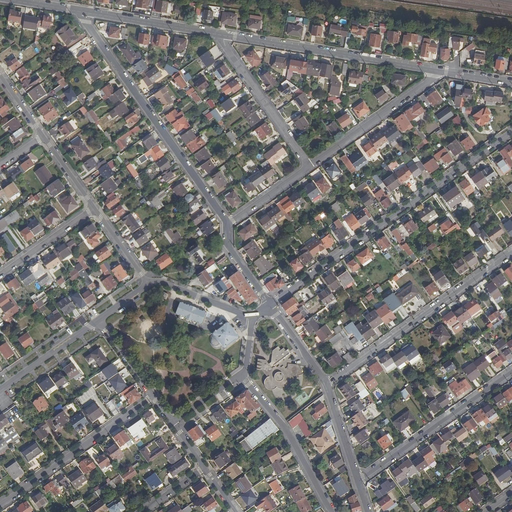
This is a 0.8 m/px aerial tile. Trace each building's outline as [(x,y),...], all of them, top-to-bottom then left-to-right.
[(149,0),(136,0),(135,8),(142,10),(142,8),(148,9),(149,0)] [(157,0),(154,0),(152,12),(162,13),(162,12),(169,13),(171,3),(158,1),(157,0)] [(211,8),(205,7),(205,10),(203,19),(211,20),(213,11),(210,11),(211,8)] [(14,11),(10,10),(8,20),(21,23),(22,14),(14,12),(14,11)] [(236,15),(223,13),(221,23),(235,25),(236,15)] [(261,17),(250,15),(248,27),(259,28),(261,17)] [(25,16),(23,28),(37,30),(37,26),(39,20),(32,19),(32,17),(25,16)] [(44,17),(39,16),(39,19),(39,20),(37,26),(43,27),(49,29),(51,18),(44,17)] [(340,16),(339,24),(346,26),(347,18),(340,16)] [(67,25),(57,32),(67,45),(76,38),(69,28),(67,25)] [(303,27),(289,25),(288,34),(301,36),(303,27)] [(322,27),(313,25),(311,34),(321,36),(322,27)] [(358,27),(353,26),(352,31),(356,32),(356,34),(365,36),(366,31),(358,29),(358,27)] [(120,28),(110,27),(109,37),(118,38),(120,28)] [(398,33),(388,31),(387,36),(389,36),(388,42),(397,43),(398,33)] [(149,35),(140,33),(138,43),(147,45),(149,35)] [(416,44),(421,45),(423,36),(408,33),(407,36),(404,36),(403,44),(408,45),(409,41),(416,43),(416,44)] [(10,43),(13,41),(6,34),(5,35),(10,43)] [(381,36),(372,34),(370,46),(379,47),(381,36)] [(167,37),(158,35),(156,45),(162,46),(161,49),(166,49),(167,46),(168,41),(166,41),(167,37)] [(186,40),(176,38),(174,48),(184,50),(186,40)] [(80,46),(78,43),(70,48),(72,52),(80,46)] [(436,45),(431,44),(430,45),(424,43),(421,56),(428,57),(429,51),(435,52),(436,45)] [(473,43),(465,47),(467,52),(475,47),(473,43)] [(127,44),(120,48),(123,52),(131,63),(134,61),(141,56),(138,52),(135,55),(127,44)] [(87,51),(78,58),(83,65),(93,59),(87,51)] [(208,51),(200,57),(207,67),(216,61),(208,51)] [(246,57),(253,67),(255,65),(256,67),(261,63),(260,61),(261,61),(254,51),(246,57)] [(474,54),(473,64),(483,65),(485,56),(474,54)] [(285,69),(287,58),(273,56),(272,66),(285,69)] [(15,58),(7,63),(13,71),(20,66),(15,58)] [(142,59),(133,65),(140,74),(148,67),(142,59)] [(288,70),(287,80),(289,81),(291,74),(292,74),(293,71),(298,71),(300,62),(291,60),(290,70),(288,70)] [(313,61),(307,60),(305,74),(319,76),(319,75),(320,67),(321,64),(313,63),(313,61)] [(503,69),(506,70),(508,62),(503,62),(496,61),(495,69),(497,69),(503,70),(503,69)] [(96,64),(87,71),(94,81),(103,74),(96,64)] [(168,64),(167,64),(165,67),(173,72),(175,69),(168,64)] [(322,67),(320,67),(319,75),(326,77),(330,77),(332,66),(322,64),(322,67)] [(224,65),(214,72),(219,79),(229,72),(224,65)] [(23,67),(17,72),(20,77),(19,78),(21,82),(29,76),(23,67)] [(59,71),(56,67),(54,69),(49,72),(53,76),(55,74),(59,71)] [(147,69),(145,71),(148,76),(152,82),(162,75),(156,67),(149,72),(147,69)] [(66,81),(59,71),(55,74),(58,79),(56,80),(60,85),(62,88),(68,84),(66,81)] [(183,75),(180,71),(176,74),(173,76),(176,81),(177,82),(182,89),(187,85),(181,76),(183,75)] [(274,74),(265,80),(270,86),(277,81),(278,82),(280,81),(283,83),(285,80),(282,77),(280,78),(278,75),(277,76),(275,72),(273,73),(274,74)] [(363,75),(364,73),(360,72),(359,73),(353,72),(350,72),(348,83),(357,84),(358,83),(360,83),(362,84),(362,82),(363,75)] [(406,76),(394,74),(392,83),(404,85),(406,76)] [(32,81),(29,77),(20,83),(26,90),(41,80),(39,76),(32,81)] [(152,82),(148,76),(143,79),(148,86),(153,83),(152,82)] [(203,77),(194,83),(199,90),(208,84),(203,77)] [(338,78),(331,77),(330,84),(332,84),(330,94),(338,96),(341,83),(337,82),(338,78)] [(240,88),(234,79),(228,84),(234,92),(240,88)] [(217,80),(214,82),(219,90),(225,86),(227,84),(225,81),(223,82),(220,84),(217,80)] [(290,83),(289,81),(287,80),(282,84),(283,86),(279,89),(281,92),(282,91),(284,94),(291,89),(288,84),(290,83)] [(107,97),(108,98),(109,98),(116,93),(110,84),(101,91),(104,96),(102,97),(104,99),(107,97)] [(39,85),(29,92),(33,98),(32,98),(35,102),(46,95),(39,85)] [(450,98),(446,100),(452,108),(460,107),(461,103),(463,88),(463,85),(456,85),(456,89),(457,89),(455,103),(456,103),(456,104),(453,104),(453,103),(450,98)] [(66,107),(77,99),(69,88),(58,97),(66,107)] [(174,102),(164,88),(155,95),(160,103),(161,102),(166,108),(174,102)] [(186,92),(189,96),(190,95),(195,91),(193,88),(186,92)] [(463,88),(461,103),(462,103),(463,98),(471,99),(473,90),(463,88)] [(383,89),(375,95),(380,103),(389,97),(383,89)] [(126,99),(119,90),(116,93),(109,98),(113,104),(120,100),(121,102),(126,99)] [(195,91),(190,95),(196,103),(201,99),(195,91)] [(435,91),(426,97),(432,105),(441,99),(435,91)] [(82,93),(77,97),(83,105),(86,102),(84,99),(82,101),(81,99),(84,96),(82,93)] [(304,112),(318,103),(315,100),(313,99),(310,102),(303,93),(298,96),(294,99),(304,112)] [(494,94),(485,93),(484,102),(486,102),(485,106),(492,106),(492,103),(492,102),(494,94)] [(492,103),(492,106),(495,106),(496,102),(501,103),(503,94),(494,93),(494,94),(492,102),(492,103)] [(9,109),(1,97),(0,97),(0,113),(2,117),(7,114),(5,112),(9,109)] [(210,99),(207,102),(211,108),(215,106),(210,99)] [(235,106),(230,99),(221,104),(226,112),(235,106)] [(251,105),(248,101),(239,107),(246,117),(254,112),(250,106),(251,105)] [(363,102),(354,109),(356,112),(354,114),(358,119),(369,111),(363,102)] [(49,103),(39,110),(48,122),(57,115),(49,103)] [(128,111),(123,103),(109,113),(113,118),(118,114),(120,117),(128,111)] [(418,104),(404,113),(405,115),(407,117),(410,121),(412,120),(414,123),(419,119),(417,116),(424,112),(418,104)] [(324,117),(330,113),(325,105),(323,107),(324,108),(326,111),(321,114),(324,117)] [(448,108),(436,116),(441,124),(453,115),(448,108)] [(91,109),(88,112),(95,122),(97,121),(99,120),(91,109)] [(215,109),(210,112),(212,115),(218,123),(221,120),(223,119),(215,109)] [(343,128),(355,120),(347,109),(342,113),(343,116),(338,120),(343,128)] [(480,125),(489,119),(487,116),(490,114),(486,109),(484,110),(483,109),(473,116),(480,125)] [(171,124),(172,123),(183,116),(184,115),(181,112),(178,114),(175,110),(166,116),(171,124)] [(88,112),(85,114),(87,118),(88,118),(92,124),(95,122),(88,112)] [(260,120),(258,116),(254,112),(246,117),(246,118),(252,126),(260,120)] [(133,113),(125,120),(130,127),(138,121),(136,117),(133,113)] [(301,115),(293,120),(296,124),(297,124),(301,130),(308,125),(301,115)] [(406,131),(409,129),(407,126),(411,123),(410,121),(407,117),(404,119),(403,116),(402,115),(395,120),(402,131),(405,129),(406,131)] [(172,123),(180,134),(190,126),(183,116),(172,123)] [(452,120),(457,128),(463,123),(458,116),(452,120)] [(14,134),(21,129),(17,123),(16,121),(17,120),(15,118),(2,127),(4,130),(9,127),(14,134)] [(334,122),(328,126),(334,134),(339,130),(334,122)] [(68,123),(60,128),(66,137),(74,132),(68,123)] [(265,123),(255,130),(261,138),(271,131),(265,123)] [(395,125),(382,134),(387,141),(390,144),(402,135),(395,125)] [(416,131),(423,141),(426,138),(417,125),(414,127),(416,131)] [(121,137),(115,141),(121,149),(126,146),(126,144),(127,143),(124,139),(134,133),(139,129),(137,126),(121,137)] [(27,134),(23,128),(21,129),(14,134),(11,136),(15,142),(27,134)] [(181,137),(187,144),(196,138),(190,130),(181,137)] [(106,131),(102,133),(111,145),(114,142),(106,131)] [(226,134),(232,142),(236,139),(230,131),(226,134)] [(421,142),(423,141),(416,131),(414,132),(421,142)] [(374,138),(371,141),(371,142),(376,149),(387,141),(382,134),(381,132),(376,135),(377,137),(374,138)] [(142,140),(149,150),(153,147),(157,144),(149,134),(142,140)] [(196,138),(187,144),(192,152),(205,143),(199,135),(196,138)] [(469,137),(461,142),(467,150),(474,144),(469,137)] [(73,145),(72,145),(81,158),(89,152),(80,140),(79,140),(73,145)] [(455,140),(448,146),(455,155),(462,150),(455,140)] [(416,146),(418,149),(425,144),(423,141),(421,142),(416,146)] [(376,149),(371,142),(363,147),(369,157),(377,151),(376,149)] [(273,149),(264,156),(269,164),(270,165),(274,163),(274,162),(280,158),(280,157),(285,152),(279,143),(273,148),(273,149)] [(149,150),(137,159),(141,163),(145,160),(144,158),(146,157),(150,154),(155,161),(158,159),(162,156),(163,155),(157,146),(154,148),(153,147),(149,150)] [(511,149),(509,146),(499,152),(503,158),(510,168),(511,166),(511,162),(509,158),(511,156),(511,149)] [(210,160),(212,158),(204,147),(195,154),(202,165),(210,160)] [(444,149),(434,155),(438,160),(442,158),(445,163),(446,163),(447,163),(451,161),(451,159),(451,158),(444,149)] [(367,161),(361,152),(354,157),(355,158),(353,160),(350,162),(356,169),(357,171),(360,169),(359,167),(367,161)] [(350,162),(346,155),(342,158),(351,172),(356,169),(350,162)] [(97,165),(92,158),(83,164),(89,172),(95,168),(97,170),(98,170),(106,164),(104,160),(97,165)] [(164,158),(157,163),(163,172),(171,166),(167,161),(166,162),(164,158)] [(503,175),(511,169),(510,168),(503,158),(496,163),(503,175)] [(425,169),(429,174),(431,172),(438,167),(433,159),(423,166),(425,169)] [(23,174),(34,166),(34,165),(30,160),(10,174),(14,180),(18,178),(16,175),(21,172),(23,174)] [(202,165),(201,166),(204,170),(205,169),(207,172),(215,167),(210,160),(202,165)] [(112,161),(107,164),(111,170),(116,166),(112,161)] [(412,174),(414,178),(425,169),(423,166),(420,161),(408,169),(412,174)] [(107,163),(106,164),(98,170),(102,175),(103,175),(103,176),(106,180),(110,178),(114,175),(111,170),(107,164),(107,163)] [(334,163),(325,169),(332,179),(341,172),(334,163)] [(265,180),(276,173),(270,165),(269,164),(259,171),(265,180)] [(388,165),(385,168),(391,175),(394,173),(390,168),(388,165)] [(53,178),(44,166),(35,173),(43,185),(53,178)] [(406,167),(395,175),(401,183),(410,177),(409,176),(412,174),(408,169),(406,167)] [(486,168),(481,172),(487,180),(495,175),(490,167),(487,169),(486,168)] [(169,170),(161,176),(167,184),(175,179),(169,170)] [(255,187),(265,180),(259,171),(249,178),(255,187)] [(219,172),(212,177),(219,188),(227,182),(219,172)] [(481,172),(471,179),(478,189),(485,184),(488,182),(489,182),(487,180),(481,172)] [(390,192),(401,184),(401,183),(395,175),(394,173),(391,175),(382,182),(390,192)] [(138,175),(134,178),(141,187),(142,189),(146,186),(142,180),(141,180),(138,175)] [(118,189),(110,178),(106,180),(101,184),(108,196),(111,194),(118,189)] [(141,187),(134,178),(132,179),(138,188),(141,187)] [(323,178),(316,183),(323,192),(330,187),(323,178)] [(248,179),(245,181),(247,185),(244,187),(248,193),(255,188),(248,179)] [(466,179),(459,184),(467,195),(474,190),(466,179)] [(54,198),(65,190),(58,180),(47,187),(54,198)] [(313,182),(303,189),(304,190),(314,183),(313,182)] [(365,182),(358,187),(360,191),(367,186),(365,182)] [(314,183),(304,190),(310,199),(320,192),(314,183)] [(9,199),(19,192),(13,184),(3,190),(9,199)] [(181,184),(173,189),(179,198),(187,192),(181,184)] [(456,187),(449,192),(457,203),(464,198),(456,187)] [(163,191),(156,195),(160,200),(166,196),(163,191)] [(369,196),(372,194),(369,191),(360,197),(361,199),(364,197),(365,198),(368,195),(369,196)] [(226,197),(233,207),(241,202),(234,192),(231,194),(230,192),(225,196),(226,197)] [(457,203),(449,192),(442,197),(450,208),(457,203)] [(202,198),(198,193),(193,196),(193,195),(191,195),(189,194),(187,196),(185,198),(185,201),(187,202),(188,203),(190,203),(191,213),(201,206),(198,201),(202,198)] [(295,207),(303,202),(297,193),(290,199),(295,207)] [(30,199),(27,202),(29,203),(35,199),(37,202),(40,199),(37,194),(34,197),(30,199)] [(113,196),(111,194),(108,196),(104,199),(106,201),(105,202),(109,208),(119,201),(115,195),(113,196)] [(149,199),(145,194),(142,196),(143,199),(139,202),(141,204),(149,199)] [(376,200),(372,194),(369,196),(368,195),(365,198),(364,197),(361,199),(367,207),(376,200)] [(156,195),(150,200),(153,204),(154,206),(155,208),(162,203),(160,200),(156,195)] [(342,198),(340,196),(331,202),(328,199),(323,202),(328,208),(330,207),(337,202),(342,198)] [(77,206),(71,197),(68,199),(63,203),(61,204),(68,213),(77,206)] [(288,197),(276,205),(278,207),(283,215),(295,207),(290,199),(288,197)] [(380,203),(384,209),(392,203),(390,201),(391,200),(389,197),(380,203)] [(333,211),(333,212),(336,209),(335,208),(339,204),(337,202),(330,207),(333,211)] [(119,206),(113,211),(117,217),(124,213),(119,206)] [(430,206),(418,215),(424,223),(428,220),(436,214),(430,206)] [(278,207),(268,214),(269,214),(274,222),(284,215),(283,215),(278,207)] [(360,225),(372,216),(366,208),(354,216),(355,218),(360,225)] [(7,216),(12,222),(12,223),(21,217),(16,210),(7,216)] [(200,210),(191,217),(196,225),(206,218),(200,210)] [(48,227),(59,219),(54,212),(43,220),(48,227)] [(141,227),(131,213),(122,220),(125,224),(126,224),(130,229),(133,233),(141,227)] [(274,222),(269,214),(262,219),(260,221),(266,230),(270,227),(275,223),(274,222)] [(354,230),(361,225),(360,225),(355,218),(354,216),(353,215),(345,220),(348,224),(349,224),(354,230)] [(8,225),(12,222),(7,216),(3,218),(8,225)] [(410,219),(396,229),(396,230),(404,239),(410,235),(409,234),(419,227),(416,224),(414,225),(410,219)] [(28,227),(28,228),(34,235),(43,229),(37,220),(28,227)] [(338,220),(334,222),(339,228),(334,232),(340,240),(348,234),(338,220)] [(455,227),(452,223),(451,224),(448,220),(440,226),(443,229),(443,228),(446,233),(455,227)] [(478,242),(487,238),(478,221),(470,225),(478,242)] [(511,237),(511,228),(511,229),(507,223),(503,225),(511,237)] [(87,240),(97,232),(91,224),(80,232),(86,240),(87,240)] [(251,224),(239,232),(245,240),(257,232),(251,224)] [(436,231),(432,225),(431,226),(428,228),(427,228),(439,244),(441,242),(435,232),(436,231)] [(487,234),(491,241),(504,232),(499,226),(487,234)] [(27,242),(35,237),(34,235),(28,228),(21,233),(27,242)] [(141,230),(133,236),(139,245),(147,239),(141,230)] [(392,233),(400,244),(404,241),(404,239),(396,230),(392,233)] [(78,234),(83,242),(86,240),(80,232),(78,234)] [(100,237),(97,232),(87,240),(92,248),(99,243),(96,240),(100,237)] [(324,247),(325,248),(327,247),(328,248),(332,245),(331,243),(333,242),(327,233),(320,237),(321,239),(319,240),(324,247)] [(0,238),(10,252),(15,249),(4,235),(0,238)] [(175,235),(171,238),(175,244),(179,241),(175,235)] [(384,236),(377,242),(383,250),(390,244),(384,236)] [(319,249),(320,250),(324,247),(319,240),(318,239),(306,247),(309,250),(312,255),(319,249)] [(73,240),(67,245),(68,247),(71,251),(77,247),(73,240)] [(253,240),(244,247),(252,258),(261,252),(253,240)] [(404,241),(400,244),(409,256),(413,253),(404,241)] [(426,248),(428,252),(429,251),(436,246),(434,243),(426,248)] [(65,244),(54,252),(55,253),(60,261),(72,253),(71,251),(68,247),(67,248),(65,244)] [(151,244),(143,250),(148,258),(157,252),(151,244)] [(201,250),(196,244),(186,251),(187,252),(186,253),(186,255),(187,256),(188,256),(189,256),(191,258),(193,256),(199,264),(206,259),(200,251),(201,250)] [(482,246),(474,251),(479,258),(488,252),(484,246),(483,247),(482,246)] [(111,255),(106,247),(96,254),(101,262),(111,255)] [(307,264),(314,258),(312,256),(312,255),(309,250),(300,257),(303,262),(305,261),(307,264)] [(364,253),(363,251),(356,256),(362,264),(370,258),(373,256),(368,250),(364,253)] [(55,253),(42,262),(49,271),(61,262),(60,261),(55,253)] [(471,253),(464,258),(469,266),(477,261),(471,253)] [(166,254),(156,261),(162,269),(172,262),(166,254)] [(415,255),(404,262),(405,264),(407,267),(416,261),(418,259),(415,255)] [(263,256),(254,262),(261,271),(259,272),(262,275),(271,269),(266,261),(263,256)] [(296,271),(303,267),(297,259),(291,264),(296,271)] [(360,267),(354,259),(347,264),(353,272),(360,267)] [(461,259),(453,264),(460,274),(463,271),(467,268),(461,259)] [(110,267),(106,261),(103,264),(108,270),(111,268),(110,267)] [(407,267),(409,270),(413,267),(412,267),(417,263),(416,261),(407,267)] [(204,271),(197,276),(204,286),(212,280),(207,273),(217,266),(215,263),(211,266),(205,270),(204,271)] [(122,276),(125,273),(120,266),(112,271),(120,282),(123,279),(122,278),(122,276)] [(88,274),(85,270),(84,269),(78,273),(79,275),(83,281),(87,278),(88,274)] [(36,279),(29,270),(19,277),(26,286),(36,279)] [(441,286),(449,281),(442,270),(434,276),(441,286)] [(64,271),(54,278),(56,281),(59,286),(65,282),(62,278),(67,275),(64,271)] [(347,271),(337,278),(343,287),(354,280),(347,271)] [(257,298),(238,272),(227,280),(230,284),(233,282),(241,293),(240,294),(238,292),(236,293),(233,288),(227,292),(231,297),(241,301),(242,300),(241,298),(243,296),(249,304),(257,298)] [(36,279),(41,287),(47,282),(51,280),(45,273),(36,279)] [(273,273),(264,279),(267,283),(266,284),(271,291),(277,287),(278,288),(284,284),(280,278),(278,280),(273,273)] [(90,291),(96,286),(88,274),(87,278),(83,281),(90,291)] [(324,280),(333,291),(340,286),(332,274),(324,280)] [(501,274),(493,280),(498,287),(506,281),(501,274)] [(116,284),(111,276),(109,278),(107,275),(101,280),(108,291),(116,284)] [(20,286),(15,279),(7,285),(9,289),(13,286),(15,290),(20,286)] [(59,286),(56,281),(53,283),(54,285),(45,292),(47,295),(49,293),(59,286)] [(221,281),(215,285),(220,293),(227,288),(221,281)] [(433,282),(425,288),(430,295),(438,290),(433,282)] [(499,290),(493,282),(486,287),(491,295),(499,290)] [(402,305),(418,293),(412,285),(396,296),(402,305)] [(335,298),(328,288),(317,295),(318,295),(325,306),(335,298)] [(87,304),(92,300),(95,298),(92,293),(90,294),(89,292),(82,296),(87,304)] [(23,312),(9,293),(0,299),(0,305),(6,313),(7,315),(4,317),(3,318),(7,323),(9,322),(12,319),(13,319),(14,318),(19,315),(23,312)] [(371,293),(365,296),(367,301),(374,298),(371,293)] [(84,308),(87,306),(80,296),(74,301),(79,309),(83,306),(84,308)] [(67,297),(57,304),(66,316),(76,309),(67,297)] [(294,297),(282,305),(290,316),(292,314),(303,306),(306,304),(304,302),(297,307),(295,306),(298,304),(294,297)] [(40,300),(35,303),(39,309),(43,306),(40,300)] [(477,317),(483,312),(474,300),(468,305),(467,305),(464,307),(470,315),(471,317),(472,319),(476,316),(477,317)] [(193,313),(195,307),(181,302),(176,315),(180,316),(179,319),(197,326),(199,323),(200,324),(193,313)] [(39,309),(35,303),(30,307),(34,312),(39,309)] [(386,304),(376,311),(383,321),(384,322),(385,324),(389,322),(392,319),(396,317),(386,304)] [(303,306),(292,314),(294,316),(293,317),(298,325),(309,317),(304,310),(305,309),(303,306)] [(463,306),(453,313),(453,314),(464,307),(463,306)] [(207,312),(195,307),(193,313),(200,324),(202,324),(207,312)] [(464,307),(453,314),(458,321),(459,322),(470,315),(464,307)] [(365,317),(369,323),(373,329),(383,321),(376,311),(375,310),(365,317)] [(500,313),(504,319),(508,316),(504,310),(500,313)] [(501,321),(503,319),(498,311),(489,318),(491,322),(494,320),(495,322),(499,318),(501,321)] [(453,313),(452,312),(444,318),(450,326),(458,321),(453,314),(453,313)] [(53,330),(65,322),(60,315),(48,323),(53,330)] [(459,322),(461,325),(471,317),(470,315),(459,322)] [(303,323),(311,335),(315,333),(315,332),(320,329),(312,317),(303,323)] [(505,321),(504,319),(503,319),(501,321),(493,326),(495,329),(505,321)] [(383,321),(373,329),(374,330),(384,322),(383,321)] [(214,338),(222,347),(224,350),(238,339),(239,338),(235,332),(232,329),(228,323),(224,325),(222,322),(221,323),(218,323),(217,326),(214,328),(216,331),(212,334),(214,338)] [(372,336),(376,333),(374,330),(373,329),(369,323),(363,327),(358,330),(361,334),(365,340),(371,336),(372,336)] [(332,334),(326,325),(320,329),(315,332),(318,336),(319,335),(323,340),(332,334)] [(342,330),(339,325),(334,329),(337,334),(342,330)] [(439,330),(433,334),(439,344),(450,337),(442,325),(437,328),(438,328),(439,330)] [(357,355),(359,353),(355,348),(350,341),(342,330),(337,334),(329,340),(334,346),(341,340),(349,352),(343,356),(343,357),(345,361),(344,361),(346,363),(354,357),(352,354),(355,352),(357,355)] [(321,341),(323,340),(319,335),(318,336),(315,332),(315,333),(321,341)] [(24,348),(33,342),(27,334),(19,340),(24,348)] [(361,334),(350,341),(355,348),(366,341),(365,340),(361,334)] [(470,337),(459,344),(462,348),(469,343),(473,341),(470,337)] [(219,348),(222,347),(214,338),(212,339),(211,340),(211,341),(211,343),(211,345),(213,347),(215,348),(216,349),(218,349),(219,348)] [(497,352),(507,347),(502,339),(493,345),(497,352)] [(6,359),(13,354),(6,344),(3,346),(4,348),(0,351),(6,359)] [(419,354),(413,346),(403,353),(408,360),(409,362),(419,354)] [(258,360),(257,370),(262,370),(267,377),(269,376),(270,377),(267,378),(266,379),(264,381),(264,383),(265,386),(265,387),(266,388),(268,390),(270,390),(273,390),(274,389),(277,387),(278,388),(280,389),(281,389),(284,389),(287,388),(288,386),(290,385),(290,381),(295,381),(294,378),(299,378),(298,376),(303,374),(301,370),(297,365),(291,364),(292,360),(291,359),(294,356),(291,353),(290,354),(287,350),(286,351),(284,348),(281,350),(278,347),(273,351),(271,362),(269,364),(266,361),(258,360)] [(509,361),(511,358),(511,352),(509,348),(501,354),(501,355),(505,360),(506,361),(508,360),(509,361)] [(100,367),(107,362),(102,355),(99,349),(91,355),(100,367)] [(403,353),(402,352),(397,356),(396,355),(391,359),(393,363),(397,368),(408,360),(403,353)] [(337,353),(327,360),(333,367),(342,360),(337,353)] [(434,354),(430,358),(434,363),(438,359),(434,354)] [(391,359),(388,355),(381,360),(386,368),(393,363),(391,359)] [(483,356),(473,363),(474,365),(479,372),(490,365),(489,363),(483,356)] [(492,361),(497,368),(502,364),(498,358),(492,361)] [(439,367),(444,376),(455,369),(450,360),(439,367)] [(377,363),(370,368),(375,375),(382,370),(377,363)] [(67,367),(63,370),(71,380),(79,374),(73,365),(68,368),(67,367)] [(464,372),(471,382),(481,375),(479,372),(474,365),(464,372)] [(378,384),(370,373),(363,378),(370,389),(378,384)] [(56,377),(52,379),(59,389),(68,382),(62,374),(57,378),(56,377)] [(116,391),(125,385),(118,375),(109,381),(116,391)] [(54,386),(49,378),(45,381),(39,386),(45,393),(47,392),(48,393),(51,390),(50,389),(54,386)] [(455,382),(450,385),(459,396),(470,388),(465,380),(457,385),(455,382)] [(93,386),(89,381),(84,384),(89,390),(93,386)] [(361,381),(358,383),(363,392),(367,390),(361,381)] [(347,384),(340,389),(348,400),(355,395),(347,384)] [(135,390),(132,386),(112,400),(118,408),(138,394),(135,390)] [(405,389),(410,396),(415,393),(410,386),(405,389)] [(433,395),(428,387),(425,390),(431,398),(433,396),(433,395)] [(511,388),(503,394),(509,402),(511,399),(511,388)] [(406,399),(410,396),(405,389),(401,392),(406,399)] [(247,391),(235,400),(237,402),(242,409),(244,408),(242,405),(243,404),(251,414),(247,417),(249,420),(256,414),(254,411),(260,407),(247,391)] [(437,400),(442,408),(450,402),(452,400),(447,393),(437,400)] [(141,398),(138,394),(118,408),(120,412),(141,398)] [(508,403),(502,394),(493,400),(499,409),(508,403)] [(324,399),(323,395),(313,403),(315,406),(324,399)] [(40,412),(48,406),(42,397),(34,404),(40,412)] [(20,399),(14,403),(18,409),(23,405),(20,399)] [(350,406),(356,415),(361,412),(365,408),(359,399),(350,406)] [(118,408),(112,400),(106,404),(115,416),(120,412),(118,408)] [(435,400),(433,401),(432,402),(432,401),(429,403),(429,404),(428,405),(434,413),(441,408),(435,400)] [(486,408),(482,410),(490,421),(497,416),(487,401),(483,404),(486,408)] [(242,409),(237,402),(226,410),(231,417),(242,409)] [(374,403),(365,406),(369,416),(378,413),(374,403)] [(100,417),(104,414),(97,404),(91,408),(97,417),(99,416),(100,417)] [(321,404),(314,410),(320,417),(327,411),(321,404)] [(11,422),(21,415),(14,405),(5,412),(11,422)] [(86,412),(92,421),(97,417),(91,408),(86,412)] [(222,409),(211,417),(215,423),(215,422),(218,421),(219,422),(227,416),(222,409)] [(475,412),(471,415),(477,424),(486,418),(481,410),(476,413),(475,412)] [(407,425),(408,426),(416,421),(409,411),(394,422),(400,430),(407,425)] [(54,432),(69,421),(70,421),(64,412),(57,417),(51,421),(50,419),(47,421),(54,432)] [(69,421),(76,431),(79,429),(79,430),(83,428),(83,427),(89,423),(81,412),(70,421),(69,421)] [(154,420),(149,412),(144,416),(149,424),(154,420)] [(369,423),(361,412),(356,415),(352,418),(355,422),(357,425),(360,429),(369,423)] [(300,413),(289,422),(293,429),(299,424),(307,438),(312,434),(306,423),(300,413)] [(3,415),(0,416),(0,435),(1,437),(3,436),(0,431),(0,429),(9,423),(3,415)] [(245,438),(239,443),(247,454),(279,430),(270,419),(245,438)] [(471,430),(475,427),(477,426),(472,419),(463,425),(468,432),(471,430)] [(146,426),(142,420),(128,430),(132,436),(137,433),(141,438),(146,435),(142,429),(146,426)] [(42,428),(39,430),(36,433),(41,440),(48,435),(44,429),(47,427),(45,423),(40,426),(42,428)] [(214,425),(205,432),(206,433),(212,442),(221,435),(214,425)] [(233,426),(230,429),(232,432),(230,435),(232,438),(238,433),(233,426)] [(202,433),(197,427),(189,433),(195,441),(203,435),(202,433)] [(13,428),(3,436),(1,437),(8,447),(17,440),(20,438),(13,428)] [(454,428),(450,431),(458,442),(469,435),(464,428),(457,432),(454,428)] [(325,429),(311,438),(315,444),(316,443),(318,446),(317,447),(321,453),(334,443),(325,429)] [(131,440),(125,431),(124,431),(114,438),(121,447),(131,440)] [(355,436),(361,444),(369,438),(364,431),(355,436)] [(450,431),(442,437),(445,441),(453,436),(450,431)] [(511,437),(511,432),(503,439),(505,443),(511,437)] [(239,443),(245,438),(242,434),(236,439),(239,443)] [(388,434),(378,441),(384,449),(391,444),(389,440),(392,438),(388,434)] [(0,435),(0,458),(11,450),(8,447),(1,437),(0,435)] [(440,438),(430,445),(437,455),(447,448),(440,438)] [(151,456),(145,447),(139,451),(147,462),(148,464),(169,450),(162,439),(157,443),(161,449),(151,456)] [(27,449),(34,458),(42,452),(36,443),(27,449)] [(124,455),(115,443),(105,449),(114,462),(124,455)] [(422,451),(420,453),(422,456),(428,465),(432,462),(429,459),(433,456),(430,452),(432,450),(429,446),(422,451)] [(498,453),(493,447),(489,449),(494,456),(498,453)] [(28,462),(34,458),(27,449),(21,453),(28,462)] [(173,465),(181,459),(175,449),(166,456),(173,465)] [(272,463),(281,458),(275,449),(267,453),(272,463)] [(224,452),(214,460),(220,469),(231,462),(224,452)] [(477,457),(479,461),(486,457),(483,453),(482,454),(477,457)] [(112,464),(105,454),(101,456),(99,458),(98,457),(95,460),(101,469),(106,466),(107,468),(112,464)] [(338,455),(331,460),(336,468),(344,463),(338,455)] [(418,472),(418,473),(429,465),(428,465),(422,456),(412,463),(416,470),(418,472)] [(288,470),(281,458),(272,463),(270,465),(277,476),(288,470)] [(88,461),(87,460),(80,465),(82,469),(83,470),(86,474),(96,467),(90,459),(88,461)] [(173,477),(189,465),(185,460),(169,471),(173,477)] [(409,460),(399,467),(400,468),(404,473),(408,470),(411,474),(416,470),(412,463),(409,460)] [(18,476),(23,472),(16,463),(7,470),(15,480),(19,477),(18,476)] [(240,473),(233,463),(226,469),(233,479),(240,473)] [(347,470),(346,465),(339,470),(341,474),(347,470)] [(500,482),(511,473),(506,465),(502,467),(503,469),(495,475),(500,482)] [(125,482),(137,474),(135,471),(134,470),(132,466),(128,469),(130,471),(122,477),(125,482)] [(452,476),(458,471),(462,468),(460,466),(450,474),(452,476)] [(79,468),(67,477),(69,479),(77,474),(76,473),(80,470),(79,468)] [(400,468),(392,473),(402,486),(409,481),(408,479),(404,473),(400,468)] [(226,469),(224,470),(231,480),(233,479),(226,469)] [(87,480),(80,470),(76,473),(77,474),(69,479),(69,480),(75,488),(87,480)] [(408,470),(404,473),(408,479),(412,476),(411,474),(408,470)] [(481,471),(474,477),(479,485),(487,479),(481,471)] [(62,476),(52,482),(57,489),(64,484),(68,488),(71,486),(68,481),(69,480),(69,479),(67,477),(65,474),(62,476)] [(152,490),(162,483),(157,476),(156,474),(146,481),(152,490)] [(123,482),(118,476),(111,481),(116,487),(123,482)] [(253,488),(244,476),(236,481),(241,489),(240,490),(243,494),(246,493),(253,488)] [(276,477),(267,481),(268,484),(271,488),(273,492),(275,494),(283,489),(282,486),(280,486),(276,480),(278,479),(276,477)] [(341,479),(333,485),(341,497),(349,491),(341,479)] [(236,481),(234,483),(242,495),(243,494),(240,490),(241,489),(236,481)] [(397,486),(394,481),(390,484),(384,489),(380,492),(379,490),(376,493),(380,499),(397,486)] [(388,481),(381,486),(384,489),(390,484),(388,481)] [(59,493),(52,483),(45,488),(48,492),(51,490),(55,496),(59,493)] [(96,492),(100,497),(112,489),(108,483),(107,483),(105,485),(101,488),(96,492)] [(200,498),(208,492),(202,483),(193,489),(200,498)] [(290,491),(296,503),(297,502),(305,498),(303,493),(302,494),(298,487),(290,491)] [(471,497),(470,497),(472,501),(474,503),(475,503),(476,504),(483,499),(476,489),(469,494),(471,497)] [(242,495),(239,497),(244,503),(253,496),(251,492),(247,495),(246,493),(243,494),(242,495)] [(48,502),(42,493),(32,499),(39,509),(48,502)] [(361,511),(355,493),(348,498),(352,511),(361,511)] [(268,496),(257,504),(261,508),(265,505),(270,511),(279,506),(271,494),(268,496)] [(408,494),(405,496),(407,499),(411,505),(414,502),(408,494)] [(430,495),(420,502),(425,508),(435,501),(430,495)] [(389,511),(399,505),(396,502),(394,504),(388,496),(379,503),(384,511),(385,511),(389,511)] [(218,505),(213,498),(201,507),(204,511),(208,511),(215,511),(213,508),(218,505)] [(305,511),(311,509),(305,498),(297,502),(301,511),(305,511)] [(467,499),(459,505),(464,511),(472,506),(467,499)] [(106,511),(109,510),(102,500),(90,509),(91,511),(106,511)] [(121,511),(125,509),(120,502),(116,505),(115,504),(110,507),(111,509),(110,510),(111,511),(121,511)] [(415,502),(414,502),(411,505),(415,511),(419,511),(421,511),(415,502)] [(27,503),(17,509),(18,510),(19,511),(31,511),(33,511),(27,503)]
